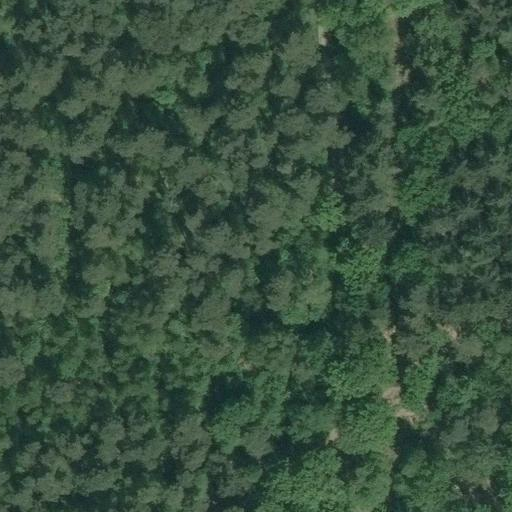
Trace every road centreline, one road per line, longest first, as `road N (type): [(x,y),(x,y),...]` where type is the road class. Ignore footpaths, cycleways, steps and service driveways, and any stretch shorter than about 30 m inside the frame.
road 1 (track): [(361,400),(324,0)]
road 2 (track): [(361,400),(316,453),(214,511)]
road 3 (track): [(511,326),(448,337),(361,400)]
